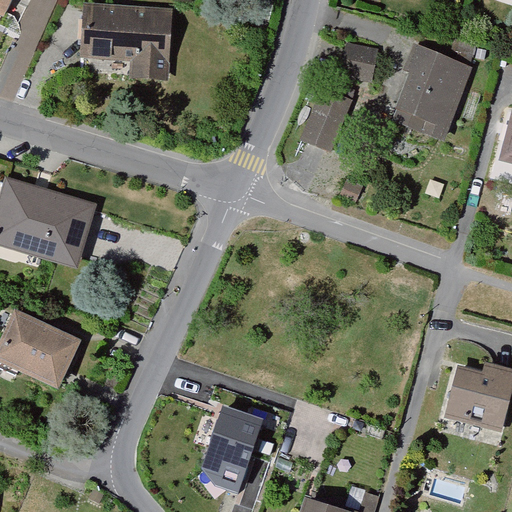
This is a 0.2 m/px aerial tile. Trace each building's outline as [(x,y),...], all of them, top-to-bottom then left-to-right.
[(19,0),(0,0),(0,18),(8,23),(19,0)] [(180,11),(88,5),(84,56),(136,59),(134,81),(175,83),(180,11)] [(341,77),(372,82),(378,49),(347,43),(341,77)] [(480,70),(416,43),(405,71),(415,75),(395,124),(448,146),(480,70)] [(326,90),(303,144),(338,158),(360,104),(326,90)] [(100,207),(10,178),(0,209),(0,243),(79,270),(100,207)] [(86,342),(21,312),(0,357),(0,359),(64,390),(86,342)] [(489,375),(462,368),(448,420),(505,436),(511,411),(511,371),(491,366),(489,375)] [(269,485),(294,413),(267,403),(256,435),(229,425),(215,466),(269,485)] [(359,511),(360,511),(311,494),(304,511),(359,511)]
